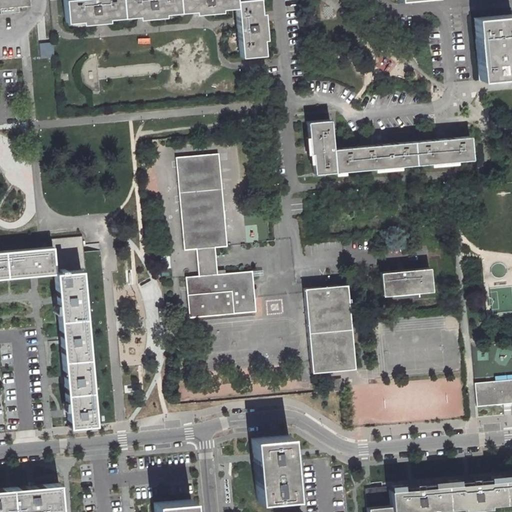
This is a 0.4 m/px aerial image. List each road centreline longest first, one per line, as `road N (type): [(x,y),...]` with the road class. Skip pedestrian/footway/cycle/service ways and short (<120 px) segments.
road 1 (residential): [(511,437),(354,450),(283,416),(203,429)]
road 2 (residential): [(203,429),(0,452)]
